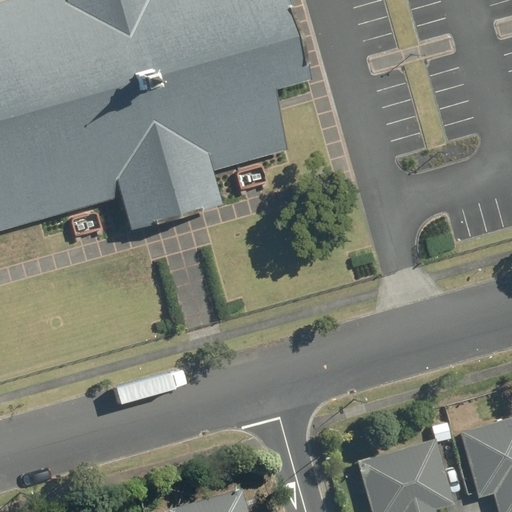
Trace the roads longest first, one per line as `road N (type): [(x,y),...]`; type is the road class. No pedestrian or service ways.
road 1 (residential): [(0,453),(266,375)]
road 2 (residential): [(266,375),(511,311)]
road 3 (residential): [(306,511),(266,375)]
